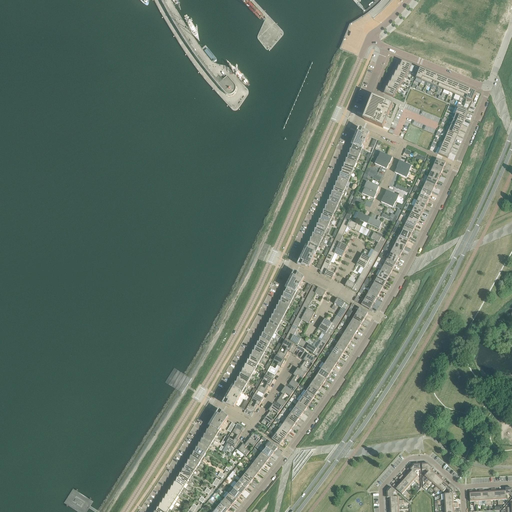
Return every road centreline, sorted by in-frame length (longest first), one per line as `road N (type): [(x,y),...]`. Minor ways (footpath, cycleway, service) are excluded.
road 1 (tertiary): [(124,511),(212,375),(369,41)]
road 2 (residential): [(242,511),(392,294),(488,88)]
road 3 (secondary): [(511,130),(426,308),(289,511)]
road 4 (secondary): [(296,511),(428,321),(511,147)]
road 5 (residential): [(215,405),(291,266)]
road 6 (residential): [(291,266),(356,123)]
road 7 (residential): [(146,511),(215,405)]
road 8 (residential): [(372,210),(403,144),(356,123)]
